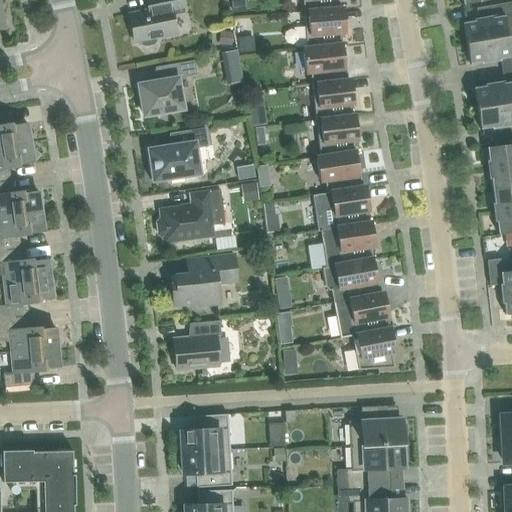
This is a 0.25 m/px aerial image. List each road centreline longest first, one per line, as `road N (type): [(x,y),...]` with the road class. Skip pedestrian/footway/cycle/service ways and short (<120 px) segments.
road 1 (residential): [(452,360),(432,150),(401,0)]
road 2 (residential): [(121,414),(90,164),(69,75)]
road 3 (residential): [(459,511),(452,360)]
road 4 (residential): [(121,414),(0,419)]
